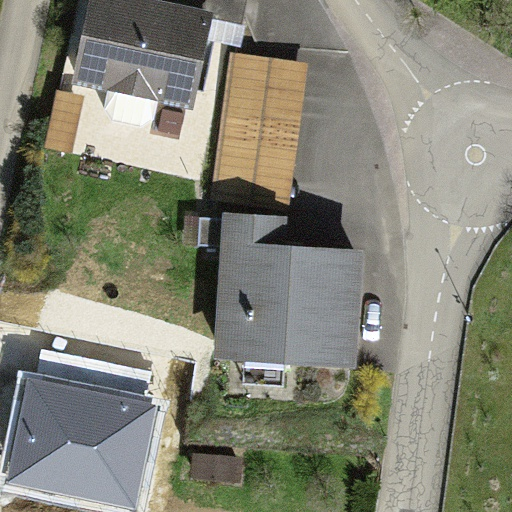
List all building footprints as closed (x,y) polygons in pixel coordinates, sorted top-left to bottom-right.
[(142,0),(92,0),(75,81),(190,105),(209,14),(239,21),(243,0),(167,0),(166,5),(142,0)] [(306,65),(232,55),(213,198),(286,208),(306,65)] [(224,216),(217,356),(352,363),(358,253),(282,249),(284,219),(224,216)] [(152,407),(30,382),(10,479),(133,504),(152,407)] [(240,458),(194,456),(193,476),(239,479),(240,458)]
